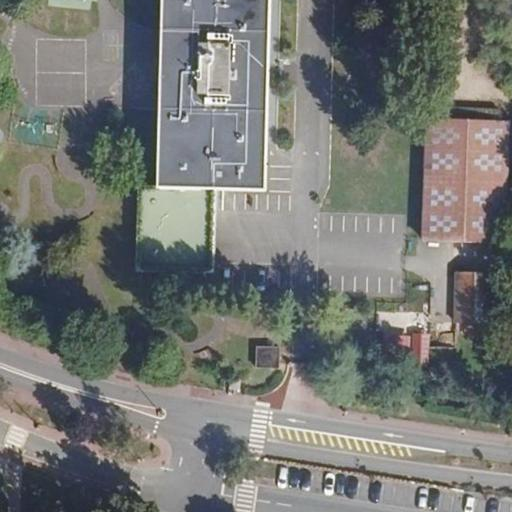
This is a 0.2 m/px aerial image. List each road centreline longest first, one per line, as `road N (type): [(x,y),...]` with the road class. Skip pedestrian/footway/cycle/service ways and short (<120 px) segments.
road 1 (tertiary): [(511,454),(215,409)]
road 2 (tertiary): [(223,439),(511,481)]
road 3 (residential): [(0,426),(190,491)]
road 4 (residential): [(190,491),(317,511)]
